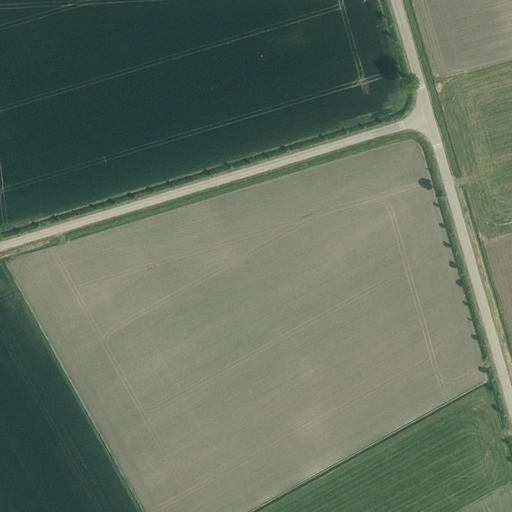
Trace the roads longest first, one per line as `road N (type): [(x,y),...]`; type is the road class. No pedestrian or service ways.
road 1 (unclassified): [(0,247),(428,117)]
road 2 (unclassified): [(511,403),(428,117)]
road 3 (unclassified): [(428,117),(395,0)]
